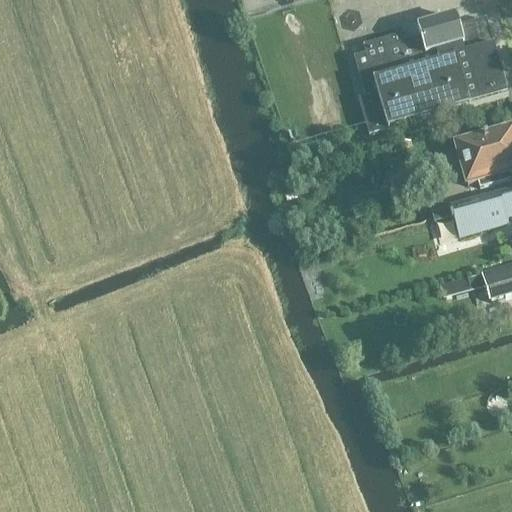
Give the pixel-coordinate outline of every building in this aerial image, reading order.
[(505,90),(486,21),(458,29),(456,19),(416,30),(419,40),(406,44),(404,36),(363,48),(365,56),(353,59),(364,99),(357,101),(368,138),(387,133),(471,109),(468,101),(505,90)] [(511,130),(455,147),(466,188),(478,185),(479,190),(511,180),(511,176),(511,175),(511,174),(511,130)] [(408,187),(405,177),(407,176),(405,168),(385,174),(391,193),(408,187)] [(419,172),(407,176),(405,177),(408,187),(409,189),(423,185),(419,172)] [(505,221),(511,218),(511,192),(450,210),(459,240),(507,226),(505,221)] [(414,212),(410,201),(397,206),(400,216),(414,212)] [(511,297),(511,268),(481,278),(489,304),(511,297)]
